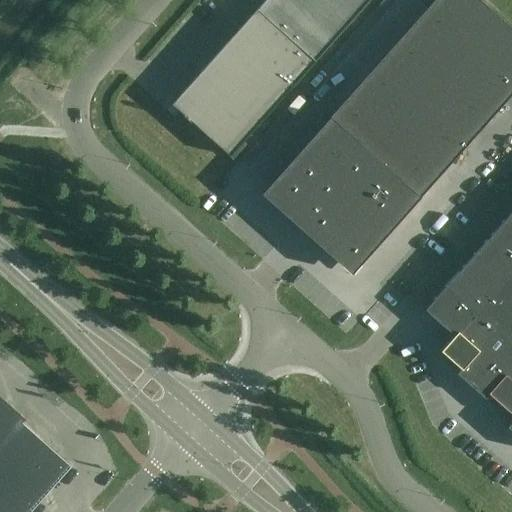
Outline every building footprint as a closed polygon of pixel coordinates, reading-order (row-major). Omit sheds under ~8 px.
[(368,0),(263,0),(170,104),(229,156),(314,61),(368,0)] [(304,153),(268,194),(277,202),(279,204),(283,200),(291,207),(283,215),(286,217),(290,213),(307,229),(304,233),(306,235),(310,231),(328,247),(324,251),(326,253),(334,245),(342,252),(338,256),(340,258),(349,266),(386,225),(390,229),(511,92),(511,29),(478,0),(432,0),(300,149),(304,153)] [(148,68),(140,76),(163,98),(171,89),(148,68)] [(511,209),(423,310),(452,335),(452,336),(453,336),(439,351),(459,369),(455,373),(484,399),(488,394),(511,415),(511,419),(506,427),(511,432),(511,209)] [(0,511),(27,511),(70,466),(0,403),(0,511)]
